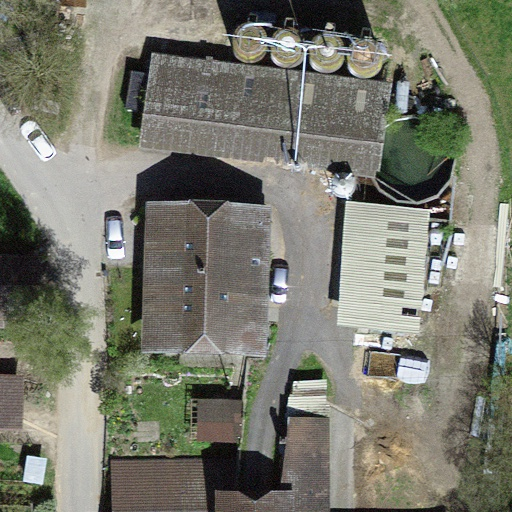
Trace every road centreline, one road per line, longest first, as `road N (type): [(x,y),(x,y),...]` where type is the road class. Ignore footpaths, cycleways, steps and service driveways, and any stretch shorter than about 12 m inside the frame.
road 1 (track): [(344,369),(437,442),(486,167),(473,108),(414,0)]
road 2 (track): [(70,511),(83,299),(64,220),(0,126)]
